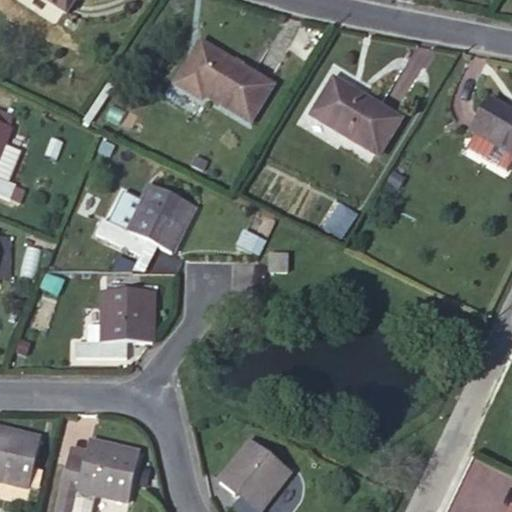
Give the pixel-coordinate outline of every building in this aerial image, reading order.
[(42,0),(66,15),(76,0),(42,0)] [(176,85),(198,100),(202,94),(249,124),(272,88),(202,44),(176,85)] [(334,82),(312,118),(378,158),(400,122),(334,82)] [(472,133),(511,156),(511,114),(491,102),(472,133)] [(0,113),(0,125),(10,129),(14,119),(0,113)] [(10,129),(0,125),(0,198),(10,202),(16,187),(7,184),(0,180),(0,152),(3,145),(10,129)] [(20,152),(3,145),(0,152),(0,180),(7,184),(20,152)] [(148,244),(171,255),(194,208),(150,187),(142,203),(123,194),(108,224),(103,221),(95,235),(141,258),(148,244)] [(354,219),(345,213),(335,229),(345,235),(354,219)] [(258,240),(244,233),(237,247),(251,254),(258,240)] [(10,240),(0,240),(0,281),(9,281),(10,240)] [(164,269),(171,255),(148,244),(141,258),(164,269)] [(287,275),(287,257),(270,256),(269,274),(287,275)] [(152,345),(153,345),(153,294),(104,293),(103,327),(103,345),(88,345),(76,345),(76,361),(127,361),(127,345),(152,345)] [(103,345),(103,327),(88,327),(88,345),(103,345)] [(41,441),(0,431),(0,481),(29,489),(34,471),(41,441)] [(57,511),(73,511),(78,492),(129,504),(139,456),(89,444),(86,458),(84,469),(68,466),(57,511)] [(252,444),(220,484),(240,500),(230,511),(260,511),(290,474),(252,444)] [(84,469),(86,458),(71,455),(68,466),(84,469)] [(34,471),(29,489),(38,491),(42,473),(34,471)]
